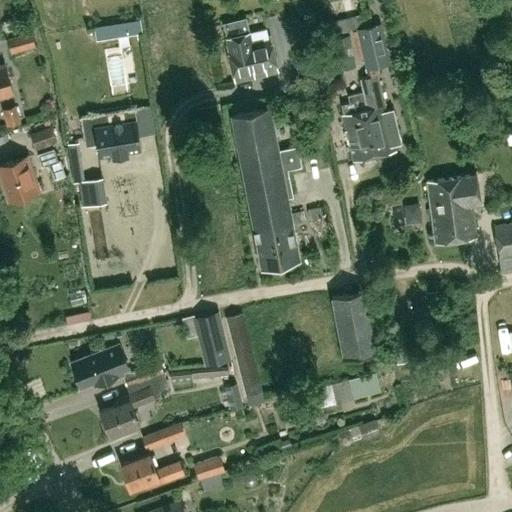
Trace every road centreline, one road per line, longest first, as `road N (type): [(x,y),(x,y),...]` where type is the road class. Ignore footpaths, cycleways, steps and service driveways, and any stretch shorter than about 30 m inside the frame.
road 1 (track): [(0,343),(364,275),(457,268),(481,288)]
road 2 (track): [(491,505),(477,300),(481,288),(511,279)]
road 3 (track): [(217,94),(187,105),(169,139),(191,278),(185,308)]
road 4 (tertiary): [(76,511),(0,354)]
